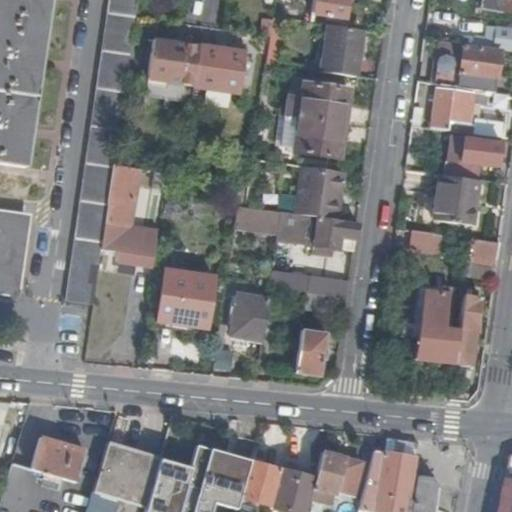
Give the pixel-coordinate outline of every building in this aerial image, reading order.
[(0,0),(0,168),(24,173),(51,0),(0,0)] [(110,0),(65,303),(92,307),(98,267),(113,169),(135,19),(137,0),(110,0)] [(315,0),(313,15),(345,20),(348,1),(342,0),(315,0)] [(484,0),(482,11),(504,15),(505,0),(484,0)] [(273,23),(265,21),(263,31),(272,32),(273,23)] [(331,28),(324,75),(359,81),(366,33),(331,28)] [(497,31),(493,51),(498,52),(501,32),(497,31)] [(498,52),(511,53),(511,33),(501,32),(498,52)] [(147,83),(194,90),(199,50),(153,43),(147,83)] [(439,45),(433,88),(492,96),(498,55),(439,45)] [(269,47),(266,67),(278,68),(281,49),(269,47)] [(199,50),(194,90),(240,96),(246,57),(199,50)] [(346,92),(301,85),(290,153),(336,160),(338,144),(342,145),(347,108),(344,108),(346,92)] [(436,92),(430,133),(504,143),(506,129),(476,125),(475,129),(469,129),(473,98),(436,92)] [(476,97),(475,105),(506,108),(507,100),(476,97)] [(444,180),(478,185),(481,171),(496,173),(498,160),(503,160),(505,149),(451,141),(448,166),(445,166),(444,180)] [(113,169),(98,267),(149,276),(154,246),(127,242),(138,172),(113,169)] [(302,169),(294,217),(319,220),(337,223),(344,175),(302,169)] [(444,180),(439,179),(433,224),(472,230),(478,185),(444,180)] [(294,217),(281,215),(278,241),(294,244),(296,229),(307,230),(307,228),(315,228),(312,254),(314,254),(319,220),(294,217)] [(24,223),(0,219),(0,288),(5,289),(10,261),(18,262),(24,223)] [(319,220),(314,254),(330,256),(331,250),(353,254),(357,226),(337,223),(319,220)] [(433,237),(412,234),(409,253),(430,256),(433,237)] [(468,264),(497,268),(500,247),(471,242),(468,264)] [(497,268),(468,264),(466,279),(495,284),(497,268)] [(214,282),(164,275),(157,324),(207,331),(214,282)] [(308,295),(346,300),(349,286),(310,280),(308,295)] [(415,362),(455,367),(459,334),(446,332),(450,297),(424,293),(420,327),(418,340),(415,362)] [(305,312),(344,318),(346,300),(308,295),(305,312)] [(233,334),(264,339),(269,302),(238,297),(233,334)] [(459,334),(455,367),(471,369),(480,300),(471,299),(464,299),(459,334)] [(420,327),(404,325),(403,338),(418,340),(420,327)] [(231,341),(263,347),(264,339),(233,334),(231,341)] [(302,334),(296,376),(320,379),(323,362),(315,361),(316,352),(325,353),(327,338),(302,334)] [(315,361),(323,362),(325,353),(316,352),(315,361)] [(77,489),(86,457),(42,443),(32,474),(47,479),(45,485),(62,489),(63,485),(77,489)] [(132,508),(145,460),(109,449),(95,497),(132,508)] [(385,459),(375,458),(358,509),(370,511),(437,511),(441,487),(434,476),(419,475),(416,501),(413,501),(414,486),(418,466),(419,456),(387,451),(385,459)] [(191,475),(160,466),(147,511),(213,511),(215,509),(228,461),(198,452),(191,475)] [(511,511),(511,457),(511,458),(500,511),(511,511)] [(363,470),(323,458),(316,486),(311,504),(331,510),(334,501),(336,501),(337,499),(354,503),(363,470)] [(147,511),(160,466),(161,464),(145,460),(132,508),(146,511),(147,511)] [(240,464),(228,461),(215,509),(223,511),(239,511),(241,505),(251,467),(240,464)] [(266,511),(273,511),(283,476),(251,467),(241,505),(266,511)] [(316,486),(283,476),(273,511),(308,511),(311,504),(316,486)]
